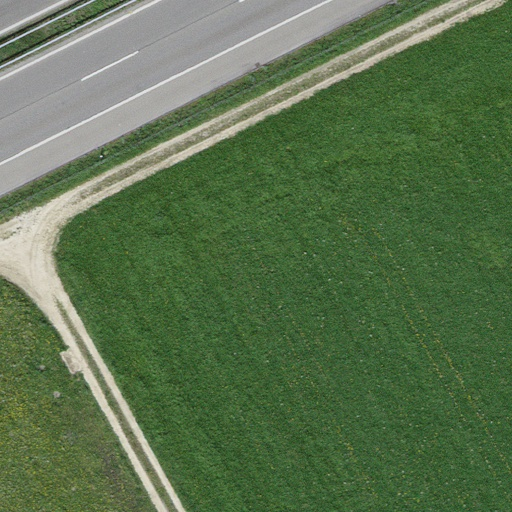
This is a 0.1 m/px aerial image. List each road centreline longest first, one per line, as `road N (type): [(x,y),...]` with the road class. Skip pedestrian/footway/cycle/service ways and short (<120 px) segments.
road 1 (track): [(0,237),(479,0)]
road 2 (track): [(16,228),(173,511)]
road 3 (motorway): [(0,120),(241,0)]
